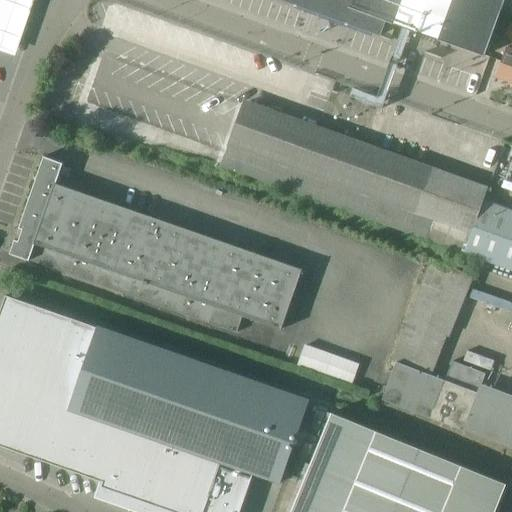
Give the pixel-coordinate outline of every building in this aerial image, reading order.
[(32,0),(0,0),(0,53),(13,58),(32,0)] [(286,0),(380,33),(386,19),(485,55),(504,0),(286,0)] [(511,49),(506,48),(496,76),(511,81),(511,49)] [(384,124),(387,116),(376,112),(373,121),(370,120),(364,137),(378,142),(384,124)] [(132,209),(55,183),(56,181),(57,181),(59,175),(58,175),(62,163),(44,157),(44,158),(27,206),(26,209),(20,228),(23,230),(19,241),(16,240),(11,254),(30,261),(30,259),(40,263),(237,332),(243,315),(282,329),(297,284),(303,269),(133,209),(132,209)] [(468,232),(461,252),(481,259),(511,270),(511,210),(484,201),(472,233),(468,232)] [(511,394),(482,383),(486,373),(454,361),(446,381),(432,375),(441,352),(448,335),(450,336),(475,276),(476,273),(432,257),(431,260),(392,359),(397,361),(383,399),(511,447),(511,394)] [(306,401),(8,297),(0,319),(0,444),(103,480),(100,490),(121,497),(122,492),(141,498),(140,503),(166,511),(240,511),(255,471),(279,479),(306,401)] [(352,383),(359,363),(305,343),(297,364),(352,383)] [(495,511),(507,484),(333,413),(292,511),(495,511)]
